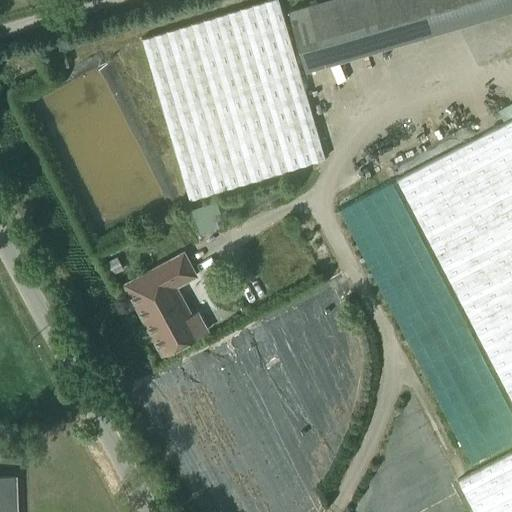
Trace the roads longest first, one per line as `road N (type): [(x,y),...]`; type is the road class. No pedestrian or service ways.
road 1 (unclassified): [(145,511),(0,244)]
road 2 (unclassified): [(0,34),(117,0)]
